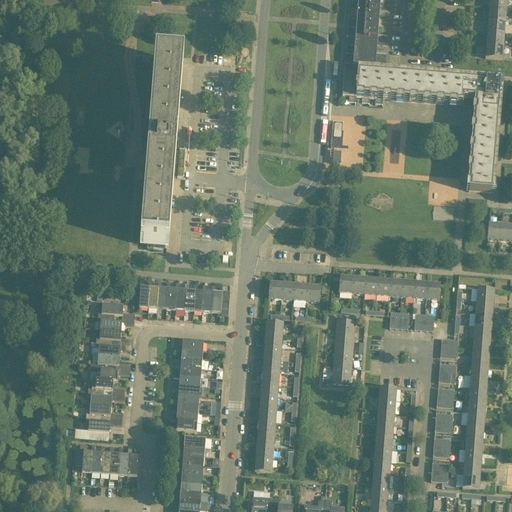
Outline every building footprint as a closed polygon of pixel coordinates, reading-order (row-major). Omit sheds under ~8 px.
[(357,0),(352,67),(375,68),(380,0),(357,0)] [(489,0),(489,10),(505,12),(506,0),(489,0)] [(487,22),(504,24),(505,12),(489,10),(487,22)] [(486,35),(503,36),(504,24),(487,22),(486,35)] [(485,47),(502,49),(503,36),(486,35),(485,47)] [(502,49),(485,47),(484,60),(501,61),(502,49)] [(137,58),(137,64),(156,66),(151,135),(147,135),(146,152),(149,152),(148,167),(145,166),(145,169),(148,170),(142,247),(147,247),(150,247),(164,249),(170,179),(183,180),(185,152),(172,151),(179,64),(150,62),(151,60),(137,58)] [(344,73),(341,100),(342,100),(342,99),(349,99),(348,104),(355,105),(354,105),(355,106),(356,100),(362,100),(361,105),(368,106),(368,107),(369,107),(369,101),(375,101),(375,107),(381,107),(381,108),(382,108),(383,100),(462,106),(462,101),(475,102),(468,193),(491,195),(494,195),(502,83),(357,71),(357,75),(344,74),(344,73)] [(334,124),(332,147),(334,148),(333,150),(340,151),(342,124),(334,124)] [(332,166),(340,166),(341,154),(333,153),(332,166)] [(487,243),(500,244),(501,227),(488,226),(487,243)] [(500,244),(511,244),(511,227),(501,227),(500,244)] [(352,296),(353,280),(341,279),(339,295),(352,296)] [(352,296),(364,297),(365,280),(353,280),(352,296)] [(378,281),(365,280),(364,297),(376,298),(378,281)] [(376,298),(389,299),(390,282),(378,281),(376,298)] [(402,283),(390,282),(389,299),(401,300),(402,283)] [(139,310),(148,311),(150,290),(148,290),(143,290),(144,283),(140,283),(139,289),(140,290),(140,292),(135,292),(135,291),(134,291),(133,304),(139,305),(139,310)] [(149,283),(148,290),(150,290),(148,311),(158,311),(159,291),(157,291),(152,290),(152,284),(149,283)] [(413,301),(414,284),(402,283),(401,300),(401,304),(405,305),(406,300),(413,301)] [(158,311),(166,312),(168,291),(166,291),(161,291),(162,284),(158,284),(157,291),(159,291),(158,311)] [(281,302),(283,285),(270,284),(269,301),(281,302)] [(427,285),(414,284),(413,301),(425,302),(427,285)] [(167,285),(166,291),(168,291),(166,312),(175,312),(177,292),(175,292),(170,291),(170,285),(167,285)] [(175,312),(184,313),(186,292),(184,292),(179,292),(179,285),(176,285),(175,292),(177,292),(175,312)] [(294,303),(295,286),(283,285),(281,302),(294,303)] [(430,302),(438,303),(439,286),(427,285),(425,302),(425,306),(430,307),(430,302)] [(185,286),(184,292),(186,292),(184,313),(193,314),(195,293),(193,293),(188,293),(188,286),(185,286)] [(193,314),(202,314),(204,294),(202,294),(197,293),(197,287),(194,286),(193,293),(195,293),(193,314)] [(307,287),(295,286),(294,303),(306,304),(307,287)] [(202,287),(202,294),(204,294),(202,314),(211,315),(212,294),(211,294),(206,294),(206,287),(202,287)] [(320,288),(307,287),(306,304),(318,305),(320,288)] [(211,315),(217,315),(217,319),(227,319),(228,305),(221,304),(222,295),(215,294),(215,288),(211,288),(211,294),(212,294),(211,315)] [(476,304),(493,305),(494,293),(477,291),(476,304)] [(493,305),(476,304),(475,316),(492,318),(493,305)] [(97,323),(101,324),(101,323),(105,323),(106,316),(113,317),(113,318),(121,318),(121,321),(134,322),(134,317),(122,316),(123,308),(102,306),(101,315),(98,315),(97,323)] [(367,307),(366,312),(365,312),(365,317),(374,318),(375,313),(375,311),(375,307),(367,307)] [(133,328),(134,322),(121,321),(121,318),(113,318),(113,317),(106,316),(105,323),(101,323),(101,324),(100,331),(121,333),(121,327),(133,328)] [(492,318),(475,316),(474,329),(491,330),(492,318)] [(337,322),(335,338),(354,339),(355,323),(337,322)] [(266,325),(265,337),(282,339),(283,326),(266,325)] [(491,330),(474,329),(473,341),(490,342),(491,330)] [(120,340),(121,333),(100,331),(99,340),(96,340),(95,348),(99,349),(99,348),(103,348),(104,341),(111,342),(111,343),(119,343),(119,346),(131,347),(132,341),(120,340)] [(281,351),(282,339),(265,337),(264,350),(281,351)] [(352,355),(354,339),(335,338),(334,354),(352,355)] [(131,347),(119,346),(119,343),(111,343),(111,342),(104,341),(103,348),(99,348),(99,349),(95,348),(92,348),(91,356),(98,357),(119,358),(119,352),(131,353),(131,347)] [(490,342),(473,341),(473,353),(489,355),(490,342)] [(175,353),(181,354),(182,352),(202,354),(203,344),(182,343),(182,350),(176,350),(175,353)] [(264,350),(263,362),(280,363),(281,351),(264,350)] [(202,363),(202,354),(182,352),(181,354),(181,359),(175,359),(175,362),(181,363),(181,361),(202,363)] [(489,355),(473,353),(472,366),(488,367),(489,355)] [(334,354),(333,370),(351,371),(352,355),(334,354)] [(118,366),(119,358),(98,357),(97,366),(90,365),(89,374),(97,374),(101,374),(101,367),(109,367),(109,368),(117,368),(117,371),(129,372),(130,367),(118,366)] [(201,372),(202,363),(181,361),(181,363),(181,368),(174,368),(174,371),(180,372),(180,370),(201,372)] [(288,364),(280,363),(263,362),(262,374),(279,376),(287,376),(288,364)] [(488,367),(472,366),(471,378),(487,379),(488,367)] [(129,378),(129,372),(117,371),(117,368),(109,368),(109,367),(101,367),(101,374),(97,374),(96,382),(113,384),(117,385),(117,377),(129,378)] [(200,381),(201,372),(180,370),(180,372),(180,377),(174,377),(173,380),(180,381),(180,379),(200,381)] [(350,387),(350,383),(351,371),(333,370),(332,386),(350,387)] [(262,374),(261,387),(278,388),(279,376),(262,374)] [(487,379),(471,378),(470,390),(487,392),(487,379)] [(199,390),(200,381),(180,379),(180,381),(179,386),(173,385),(173,389),(179,390),(179,388),(199,390)] [(124,391),(112,390),(113,384),(96,382),(89,381),(87,399),(91,399),(91,398),(95,399),(96,391),(104,392),(112,393),(111,396),(123,397),(124,391)] [(277,400),(278,388),(261,387),(260,399),(277,400)] [(199,398),(199,390),(179,388),(179,390),(178,395),(172,395),(172,398),(178,399),(178,397),(199,398)] [(380,390),(379,403),(395,404),(396,391),(380,390)] [(487,392),(470,390),(469,403),(486,404),(487,392)] [(111,402),(123,403),(123,397),(111,396),(112,393),(104,392),(96,391),(95,399),(91,398),(91,399),(90,407),(111,409),(111,402)] [(198,408),(199,398),(178,397),(178,399),(178,404),(171,404),(171,407),(178,407),(178,406),(198,408)] [(260,399),(259,411),(276,413),(277,400),(260,399)] [(394,416),(395,404),(379,403),(378,415),(394,416)] [(486,404),(469,403),(468,415),(485,416),(486,404)] [(197,417),(198,408),(178,406),(178,407),(177,413),(171,412),(170,416),(177,417),(177,415),(197,417)] [(110,416),(111,409),(90,407),(89,416),(86,415),(85,423),(89,423),(93,424),(94,416),(102,417),(101,418),(109,418),(109,421),(121,422),(122,416),(110,416)] [(275,425),(276,413),(259,411),(258,424),(275,425)] [(196,425),(197,417),(177,415),(177,417),(177,422),(170,421),(170,425),(176,425),(177,424),(196,425)] [(378,415),(377,427),(394,429),(394,416),(378,415)] [(485,416),(468,415),(467,428),(484,429),(485,416)] [(109,427),(121,428),(121,422),(109,421),(109,418),(101,418),(102,417),(94,416),(93,424),(89,423),(88,432),(109,434),(109,427)] [(196,435),(196,425),(177,424),(176,425),(176,431),(169,430),(169,434),(176,434),(196,435)] [(258,424),(257,436),(274,437),(275,425),(258,424)] [(393,441),(394,429),(377,427),(376,440),(393,441)] [(484,429),(467,428),(466,440),(483,441),(484,429)] [(273,450),(274,437),(257,436),(256,449),(273,450)] [(205,441),(184,440),(184,447),(178,446),(177,450),(184,450),(184,449),(204,451),(205,441)] [(376,440),(375,452),(392,453),(393,441),(376,440)] [(483,441),(466,440),(465,452),(482,453),(483,441)] [(93,455),(91,454),(86,454),(86,448),(80,447),(79,453),(76,453),(75,467),(82,468),(81,474),(91,475),(93,455)] [(93,455),(91,475),(100,476),(102,455),(100,455),(95,455),(95,448),(92,448),(91,454),(93,455)] [(101,449),(100,455),(102,455),(100,476),(109,476),(111,456),(109,456),(104,455),(104,449),(101,449)] [(111,456),(109,476),(118,477),(120,457),(118,457),(113,456),(113,450),(110,449),(109,456),(111,456)] [(184,449),(184,450),(183,455),(177,455),(176,459),(183,459),(183,458),(203,460),(204,451),(184,449)] [(256,449),(255,461),(272,462),(273,450),(256,449)] [(119,450),(118,457),(120,457),(118,477),(127,478),(129,458),(127,457),(122,457),(122,450),(119,450)] [(129,458),(127,478),(136,479),(138,458),(131,458),(131,451),(128,451),(127,457),(129,458)] [(391,466),(392,453),(375,452),(374,464),(391,466)] [(482,453),(465,452),(464,465),(481,466),(482,453)] [(183,458),(183,459),(182,465),(176,464),(176,468),(182,468),(182,467),(203,469),(203,460),(183,458)] [(254,474),(271,475),(272,462),(255,461),(254,474)] [(374,464),(373,477),(390,478),(391,466),(374,464)] [(481,466),(464,465),(463,477),(480,478),(481,466)] [(182,467),(182,468),(182,473),(175,473),(175,477),(181,477),(182,476),(202,478),(203,469),(182,467)] [(182,476),(181,477),(181,482),(175,482),(174,486),(181,486),(181,485),(201,487),(202,478),(182,476)] [(389,490),(390,478),(373,477),(372,489),(389,490)] [(480,478),(463,477),(462,490),(479,491),(480,478)] [(325,495),(326,486),(299,484),(299,493),(320,495),(325,495)] [(181,485),(181,486),(180,491),(174,491),(174,494),(180,495),(180,494),(201,496),(201,487),(181,485)] [(372,489),(371,501),(388,503),(389,490),(372,489)] [(271,511),(273,501),(273,494),(254,493),(253,499),(252,499),(251,511),(271,511)] [(180,494),(180,495),(180,501),(173,500),(173,504),(179,504),(180,503),(200,505),(201,496),(180,494)] [(323,511),(325,502),(325,499),(321,499),(320,503),(318,503),(317,508),(304,507),(303,511),(323,511)] [(279,501),(273,501),(271,511),(291,511),(292,508),(279,507),(279,501)] [(386,511),(388,503),(371,501),(370,511),(386,511)] [(180,503),(179,504),(179,509),(172,509),(172,511),(178,511),(179,511),(182,511),(199,511),(200,505),(180,503)]
